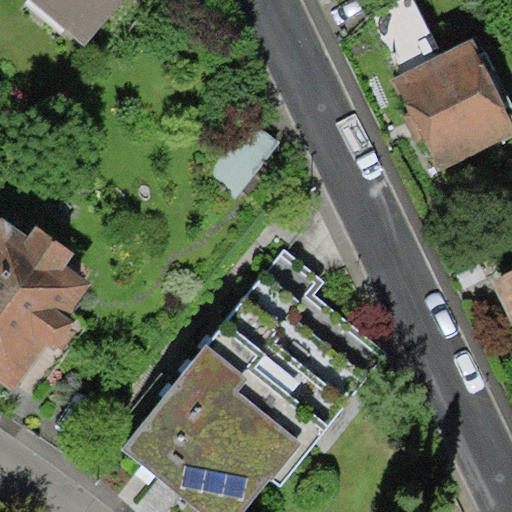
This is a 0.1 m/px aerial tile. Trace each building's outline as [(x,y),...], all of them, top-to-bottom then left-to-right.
[(23,0),(86,51),(128,0),(23,0)] [(411,1),(371,22),(397,71),(386,77),(436,172),(511,132),(511,119),(471,41),(436,49),(411,1)] [(28,240),(0,221),(0,379),(14,388),(47,337),(64,349),(76,329),(66,323),(92,282),(71,269),(82,252),(38,224),(28,240)] [(511,272),(494,281),(511,319),(511,272)] [(261,278),(119,455),(190,511),(238,511),(263,481),(281,495),(380,372),(261,278)]
